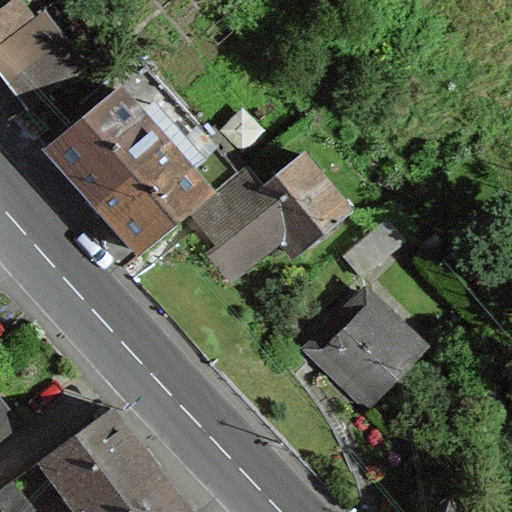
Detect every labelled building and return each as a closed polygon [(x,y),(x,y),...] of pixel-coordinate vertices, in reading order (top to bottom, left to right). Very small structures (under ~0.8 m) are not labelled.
[(0,45),(35,16),(21,0),(4,0),(0,4),(0,45)] [(42,15),(0,46),(0,63),(31,103),(81,65),(42,15)] [(142,251),(211,192),(118,85),(50,144),(94,195),(142,251)] [(208,252),(226,274),(238,264),(234,259),(275,225),(297,252),(349,209),(302,151),(259,186),(253,179),(203,220),(214,233),(221,242),(208,252)] [(473,303),(458,286),(449,294),(464,310),(473,303)] [(424,348),(364,288),(308,343),(338,373),(368,403),(424,348)] [(0,437),(17,424),(0,402),(0,437)] [(191,511),(149,456),(111,406),(43,457),(84,511),(191,511)] [(0,489),(0,505),(4,511),(28,511),(35,508),(13,479),(0,489)] [(478,511),(457,491),(435,511),(478,511)]
